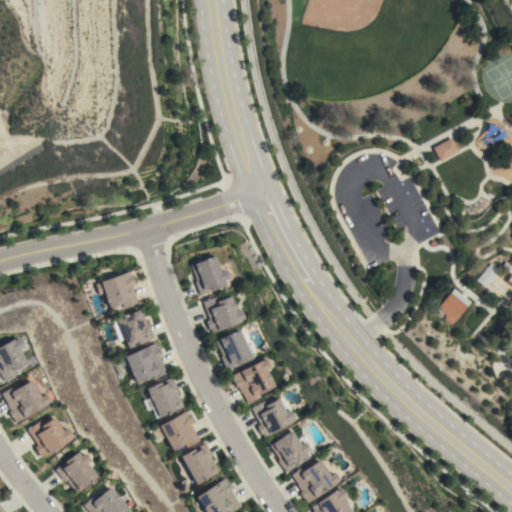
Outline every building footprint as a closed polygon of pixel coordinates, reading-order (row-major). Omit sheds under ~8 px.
[(439,161),(432,148),(450,137),(457,151),(439,161)] [(220,272),(224,270),(227,278),(223,280),(225,285),(199,295),(193,281),(195,280),(190,265),(214,256),(220,272)] [(511,284),(506,280),(510,275),(502,268),(503,267),(501,266),(504,261),(506,263),(507,262),(511,266),(511,284)] [(485,288),(476,280),(490,263),(499,270),(485,288)] [(107,303),(106,303),(104,295),(100,281),(128,271),(129,275),(131,275),(134,284),(131,285),(137,303),(123,308),(122,303),(109,308),(107,303)] [(470,302),(450,325),(443,319),(446,315),(437,307),(453,288),(470,302)] [(231,301),(232,301),(234,308),(235,311),(239,309),(243,319),(238,320),(239,323),(211,333),(210,328),(207,329),(204,321),(208,320),(201,302),(215,297),(217,301),(229,296),(231,301)] [(124,339),(119,341),(111,321),(140,309),(146,324),(148,324),(153,338),(127,348),(124,339)] [(219,357),(221,356),(214,341),(238,329),(243,339),(247,337),(253,351),(249,353),(252,358),(226,370),(219,357)] [(0,345),(11,339),(12,340),(16,338),(21,347),(17,349),(25,363),(13,370),(16,374),(3,381),(0,376),(0,345)] [(132,376),(129,369),(124,356),(155,342),(157,348),(158,347),(161,354),(159,355),(162,361),(161,362),(166,373),(153,379),(151,376),(136,383),(132,376)] [(241,393),(240,393),(237,386),(235,387),(229,375),(260,360),(261,361),(264,359),(268,367),(265,369),(273,386),(258,394),(260,397),(247,404),(241,393)] [(177,390),(175,391),(182,407),(158,417),(151,400),(150,401),(147,394),(148,394),(145,388),(171,376),(177,390)] [(47,401),(43,404),(44,405),(15,422),(11,417),(10,418),(7,412),(9,410),(5,404),(6,404),(0,393),(12,385),(14,389),(29,380),(38,396),(42,394),(47,401)] [(249,408),(263,400),(265,404),(282,396),(294,419),(290,421),(291,423),(264,437),(261,433),(260,434),(256,426),(258,424),(249,408)] [(165,438),(157,441),(155,441),(153,436),(150,432),(150,431),(150,430),(158,425),(185,411),(187,414),(188,414),(188,415),(189,414),(193,422),(190,423),(199,440),(185,447),(183,444),(172,450),(165,438)] [(60,430),(64,427),(70,436),(66,439),(67,440),(42,457),(39,454),(38,455),(38,454),(37,454),(32,447),(36,445),(25,429),(38,421),(40,425),(51,417),(60,430)] [(276,460),(278,459),(268,445),(290,430),(296,438),(304,433),(315,450),(307,455),(308,456),(285,473),(276,460)] [(212,455),(210,456),(218,471),(195,484),(179,456),(204,442),(212,455)] [(64,480),(63,481),(53,469),(75,452),(78,456),(82,453),(88,460),(84,463),(95,477),(75,493),(64,480)] [(306,503),(303,498),(302,498),(298,492),(300,491),(296,485),(297,484),(290,474),(301,467),(303,470),(318,459),(329,475),(333,472),(338,480),(334,483),(334,484),(306,503)] [(227,482),(228,482),(231,488),(229,490),(240,506),(230,511),(225,511),(223,511),(204,511),(202,508),(203,508),(195,496),(224,477),(227,482)] [(127,509),(123,511),(87,511),(81,504),(92,495),(94,498),(108,486),(127,509)] [(311,511),(312,510),(310,506),(335,489),(336,490),(340,488),(346,496),(342,499),(351,511),(311,511)]
